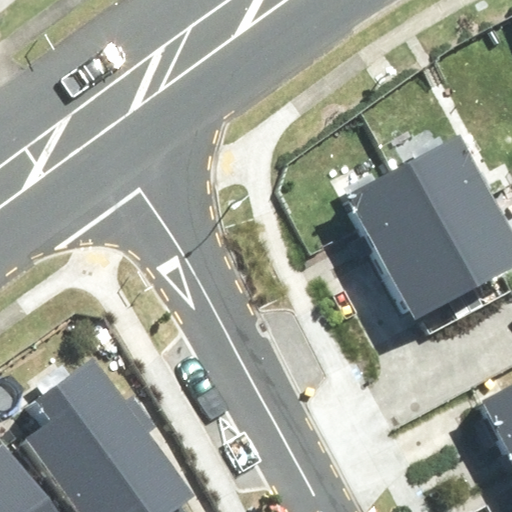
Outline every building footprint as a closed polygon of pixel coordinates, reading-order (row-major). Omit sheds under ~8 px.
[(511,245),(452,132),(392,163),(458,289),(511,260),(511,245)] [(458,289),(392,163),(337,192),(403,317),(458,289)] [(20,433),(78,511),(184,511),(176,501),(191,490),(148,432),(157,425),(130,389),(121,395),(87,350),(25,396),(41,418),(20,433)] [(511,463),(511,376),(472,398),(509,465),(511,463)] [(0,511),(39,511),(0,458),(0,511)]
